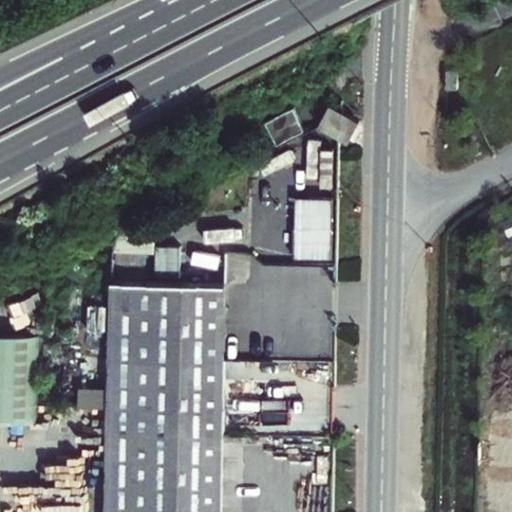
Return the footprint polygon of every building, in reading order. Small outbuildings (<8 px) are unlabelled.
[(320,126),(349,143),(359,124),(331,107),(320,126)] [(332,258),(334,196),(296,195),(295,257),(332,258)] [(156,273),(206,271),(205,242),(134,244),(133,233),(119,234),(120,251),(156,250),(156,273)] [(226,251),(226,273),(247,273),(247,252),(226,251)] [(243,511),(251,276),(120,272),(111,511),(243,511)] [(0,333),(0,420),(36,421),(38,334),(0,333)]
